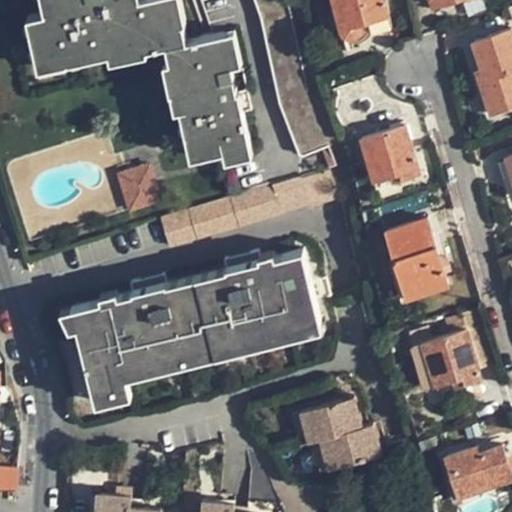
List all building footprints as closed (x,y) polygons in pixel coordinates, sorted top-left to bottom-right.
[(168,43),(189,38),(185,20),(174,22),(169,0),(54,0),(56,7),(44,9),(26,13),(35,54),(66,47),(68,59),(108,50),(107,45),(141,38),(144,48),(168,43)] [(42,0),(44,9),(56,7),(54,0),(42,0)] [(180,0),(169,0),(174,22),(185,20),(180,0)] [(324,143),(331,141),(316,93),(297,0),(262,0),(267,11),(285,101),(301,151),(324,143)] [(388,0),(337,0),(344,24),(347,29),(352,31),(357,32),(361,31),(364,29),(366,26),(368,22),(368,16),(391,10),(388,0)] [(511,27),(477,38),(485,65),(480,67),(492,105),(511,99),(511,27)] [(235,28),(227,30),(234,64),(230,65),(241,109),(244,109),(252,107),(239,48),(235,28)] [(225,148),(252,143),(244,109),(241,109),(230,65),(234,64),(227,30),(189,38),(168,43),(171,58),(176,57),(187,105),(182,106),(188,133),(198,132),(202,154),(225,148)] [(145,51),(144,48),(141,38),(107,45),(108,50),(111,59),(145,51)] [(38,66),(68,59),(66,47),(35,54),(38,66)] [(177,107),(182,106),(187,105),(176,57),(171,58),(166,59),(177,107)] [(421,169),(407,123),(364,135),(375,174),(402,166),(404,174),(421,169)] [(193,156),(202,154),(198,132),(188,133),(193,156)] [(341,138),(331,141),(324,143),(330,162),(347,156),(341,138)] [(254,153),(252,143),(225,148),(227,158),(254,153)] [(160,197),(152,169),(122,177),(131,205),(160,197)] [(335,200),(327,170),(159,220),(166,245),(304,205),(305,208),(335,200)] [(448,282),(429,217),(388,229),(407,293),(448,282)] [(297,251),(257,261),(222,270),(162,285),(128,293),(69,307),(74,330),(89,394),(125,386),(123,379),(120,368),(181,353),(211,346),(241,339),(285,328),(314,321),(297,251)] [(220,260),(222,270),(257,261),(254,252),(220,260)] [(126,284),(128,293),(162,285),(159,275),(126,284)] [(68,331),(74,330),(69,307),(57,310),(68,331)] [(316,332),(314,321),(285,328),(287,339),(316,332)] [(287,339),(285,328),(241,339),(243,350),(287,339)] [(481,374),(468,329),(414,346),(426,384),(463,374),(466,378),(481,374)] [(243,350),(241,339),(211,346),(213,357),(243,350)] [(184,364),(213,357),(211,346),(181,353),(184,364)] [(184,364),(181,353),(120,368),(123,379),(184,364)] [(0,367),(0,382),(13,383),(13,367),(0,367)] [(13,383),(0,382),(0,398),(13,399),(13,383)] [(19,383),(13,383),(13,399),(24,399),(19,383)] [(127,397),(125,386),(89,394),(91,404),(127,397)] [(327,432),(348,430),(355,413),(362,411),(358,393),(307,406),(314,435),(327,432)] [(302,438),(314,435),(307,406),(295,409),(302,438)] [(365,422),(362,411),(355,413),(348,430),(365,422)] [(365,422),(348,430),(327,432),(335,462),(385,450),(378,419),(365,422)] [(322,466),(335,462),(327,432),(314,435),(322,466)] [(478,452),(476,446),(449,455),(461,492),(511,475),(502,444),(478,452)] [(24,464),(0,463),(0,486),(23,487),(24,464)] [(125,511),(125,500),(88,498),(87,511),(125,511)] [(196,511),(228,511),(228,504),(197,502),(196,511)]
